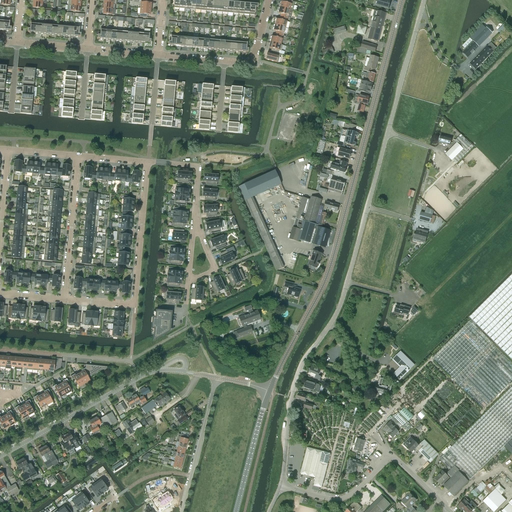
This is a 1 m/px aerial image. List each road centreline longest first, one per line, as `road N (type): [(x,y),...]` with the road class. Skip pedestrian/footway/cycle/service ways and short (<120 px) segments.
road 1 (unclassified): [(280,485),(292,392),(342,298),(424,0)]
road 2 (tertiary): [(269,391),(326,278),(402,0)]
road 3 (unclassified): [(450,511),(392,455),(342,498),(280,485)]
road 4 (residential): [(0,456),(139,377)]
road 5 (residential): [(134,305),(147,162)]
road 6 (residential): [(65,298),(77,156)]
road 7 (unclassified): [(181,511),(216,377)]
road 8 (tertiary): [(235,511),(269,391)]
